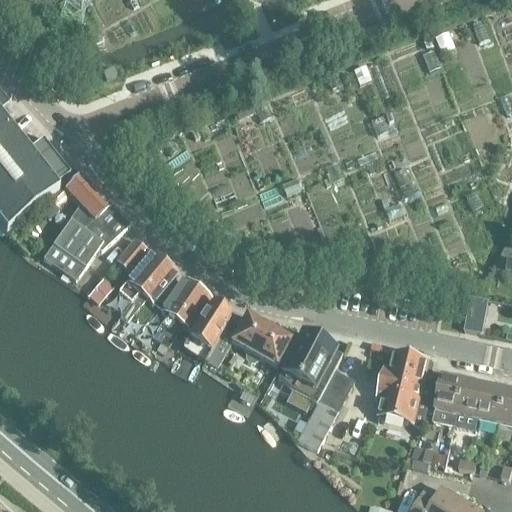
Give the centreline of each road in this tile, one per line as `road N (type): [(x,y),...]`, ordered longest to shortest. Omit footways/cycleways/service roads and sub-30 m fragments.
road 1 (tertiary): [(492,357),(272,308),(219,288),(127,208),(67,130)]
road 2 (residential): [(67,130),(404,0)]
road 3 (primary): [(93,511),(0,434)]
